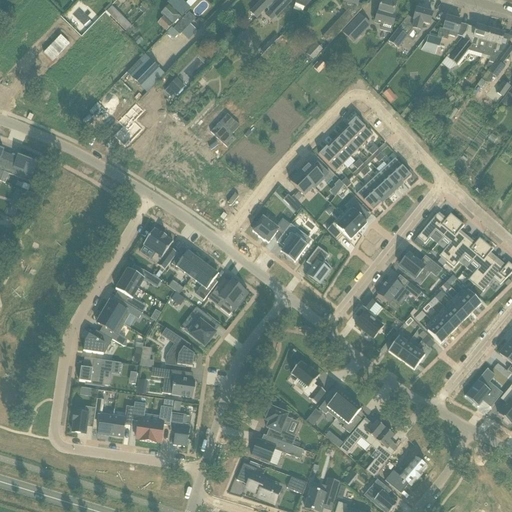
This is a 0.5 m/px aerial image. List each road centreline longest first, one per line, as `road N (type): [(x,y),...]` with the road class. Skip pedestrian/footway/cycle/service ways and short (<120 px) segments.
road 1 (residential): [(203,468),(65,448),(53,436),(71,328),(150,196)]
road 2 (residential): [(444,182),(368,101),(351,98),(269,179),(221,244)]
road 3 (residential): [(203,468),(238,356),(287,296)]
road 4 (residential): [(444,182),(326,328)]
road 5 (residential): [(150,196),(0,119)]
road 6 (residential): [(326,328),(431,408)]
road 7 (residential): [(511,310),(431,408)]
